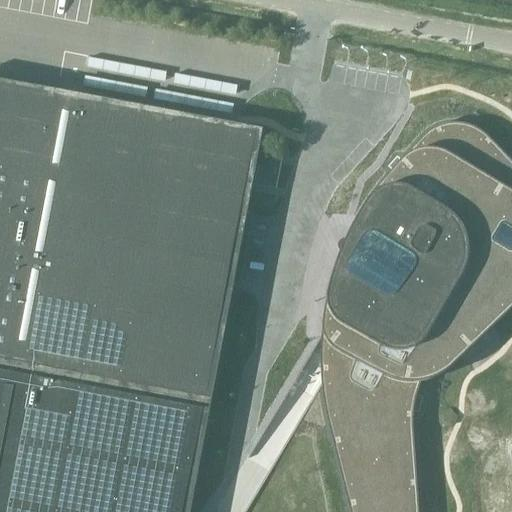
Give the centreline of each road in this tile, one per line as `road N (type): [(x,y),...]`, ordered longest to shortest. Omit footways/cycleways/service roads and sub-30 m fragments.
road 1 (tertiary): [(511,44),(275,0)]
road 2 (unknown): [(300,83),(511,106)]
